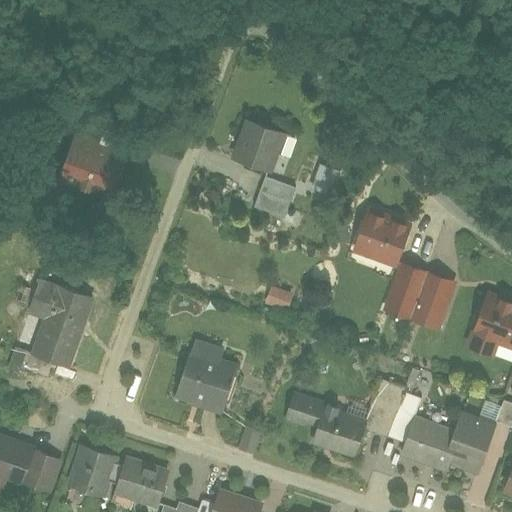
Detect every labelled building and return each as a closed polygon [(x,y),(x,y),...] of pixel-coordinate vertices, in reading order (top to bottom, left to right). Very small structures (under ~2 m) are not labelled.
[(287,128),(245,112),(229,157),(271,172),(287,128)] [(137,146),(74,126),(59,174),(122,193),(137,146)] [(259,174),(251,207),(283,215),(291,181),(259,174)] [(408,217),(365,203),(350,248),(393,262),(408,217)] [(442,329),(459,277),(400,258),(383,309),(442,329)] [(96,289),(38,270),(15,343),(72,361),(96,289)] [(293,289),(270,282),(263,304),(286,312),(293,289)] [(511,295),(484,286),(463,346),(511,362),(511,295)] [(242,348),(191,332),(171,394),(222,410),(242,348)] [(421,390),(376,376),(360,427),(405,440),(414,413),(421,390)] [(327,397),(290,387),(282,419),(311,427),(307,442),(353,454),(360,427),(362,419),(323,409),(327,397)] [(501,417),(460,404),(453,425),(414,413),(405,440),(401,451),(481,477),(501,417)] [(234,446),(251,452),(259,430),(242,424),(234,446)] [(60,447),(0,427),(0,490),(1,491),(7,473),(47,486),(60,447)] [(115,445),(75,434),(63,479),(103,490),(115,445)] [(169,457),(123,446),(112,490),(158,501),(169,457)] [(511,458),(501,492),(511,495),(511,458)] [(256,511),(262,494),(218,481),(208,511),(256,511)] [(190,511),(193,505),(173,499),(171,505),(157,501),(153,511),(190,511)] [(322,511),(294,503),(291,511),(322,511)]
